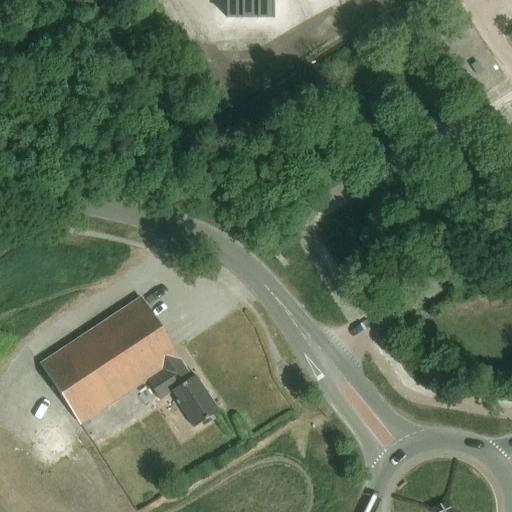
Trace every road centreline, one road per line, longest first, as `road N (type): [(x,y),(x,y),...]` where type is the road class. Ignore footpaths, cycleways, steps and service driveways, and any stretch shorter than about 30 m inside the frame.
road 1 (tertiary): [(322,357),(256,276),(215,243),(175,226),(0,186)]
road 2 (unclassified): [(322,357),(511,237)]
road 3 (tertiary): [(396,457),(322,357)]
road 4 (primary): [(503,475),(472,448),(432,442),(396,457)]
